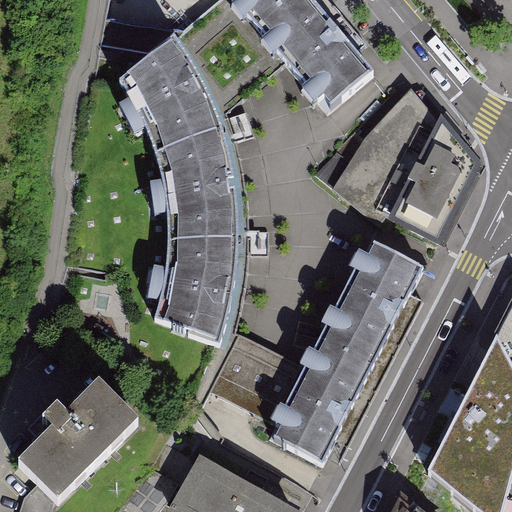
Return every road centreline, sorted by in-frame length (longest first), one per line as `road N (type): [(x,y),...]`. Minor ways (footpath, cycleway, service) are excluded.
road 1 (secondary): [(511,197),(344,511)]
road 2 (residential): [(383,0),(511,149)]
